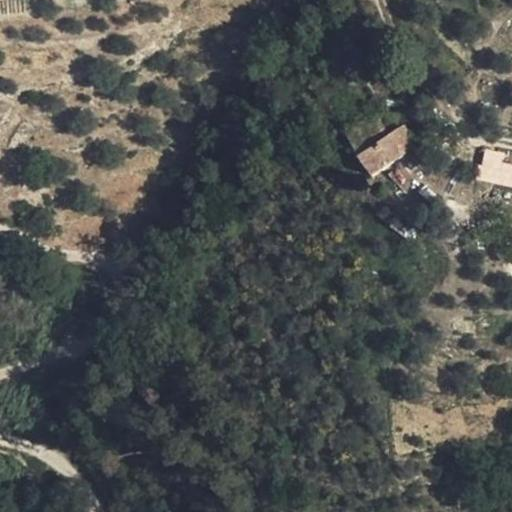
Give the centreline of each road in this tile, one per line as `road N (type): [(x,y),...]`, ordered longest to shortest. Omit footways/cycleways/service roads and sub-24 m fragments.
road 1 (track): [(0,377),(110,319),(125,287),(107,258),(0,229)]
road 2 (track): [(381,0),(400,46),(452,117),(478,140),(511,144)]
road 3 (track): [(0,441),(39,452),(73,474),(96,511)]
